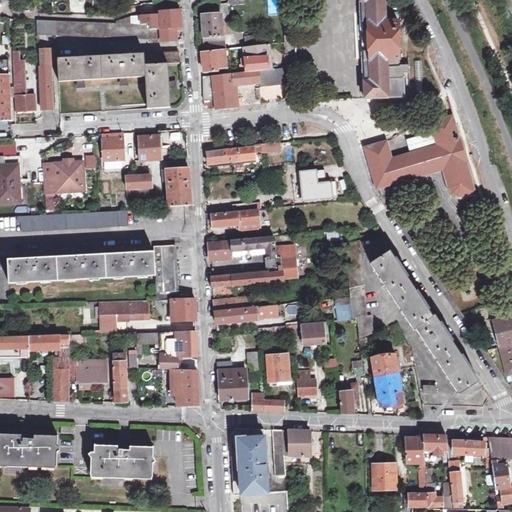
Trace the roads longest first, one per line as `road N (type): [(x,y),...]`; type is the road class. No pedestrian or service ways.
road 1 (residential): [(195,121),(319,115),(337,125),(361,183),(511,409)]
road 2 (residential): [(511,416),(439,425),(210,420)]
road 3 (residential): [(210,420),(195,121)]
road 4 (residential): [(422,0),(461,86),(511,261)]
road 5 (residential): [(210,420),(0,408)]
road 6 (unknown): [(75,411),(77,442),(166,442),(172,489)]
road 7 (residential): [(65,127),(195,121)]
road 8 (residential): [(195,121),(187,0)]
